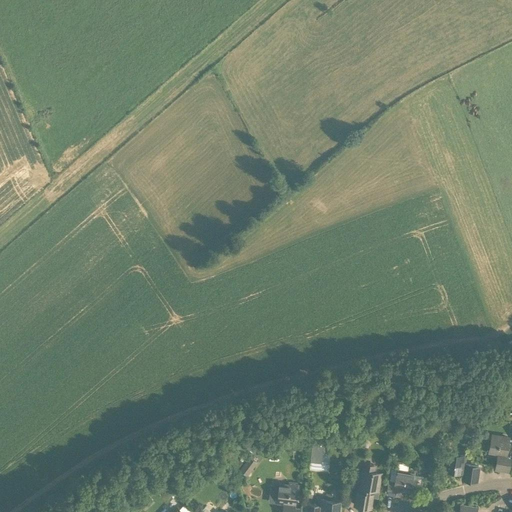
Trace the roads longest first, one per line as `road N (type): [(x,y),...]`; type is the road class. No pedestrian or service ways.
road 1 (track): [(511,346),(438,346),(292,378),(152,428),(15,511)]
road 2 (track): [(278,0),(0,245)]
road 3 (residential): [(394,511),(511,483)]
